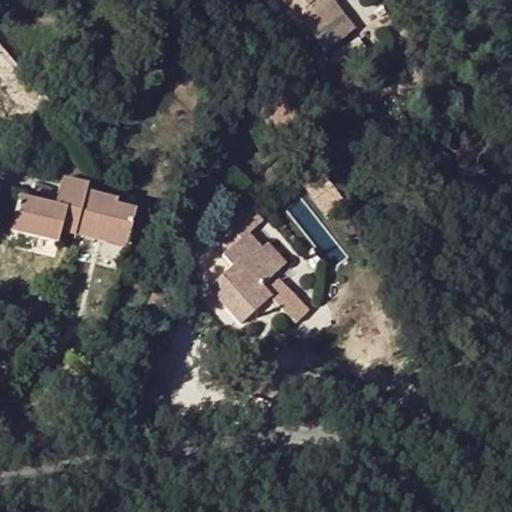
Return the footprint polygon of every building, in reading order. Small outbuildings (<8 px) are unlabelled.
[(284,0),(294,12),(297,17),(285,26),(305,51),(317,41),(327,54),(348,38),(319,2),(321,0),(284,0)] [(348,38),(357,29),(334,0),(321,0),(319,2),(348,38)] [(285,26),(297,17),(294,12),(281,22),(285,26)] [(125,252),(136,213),(118,208),(119,203),(87,195),(89,188),(63,181),(56,208),(20,199),(11,234),(58,246),(60,235),(64,223),(78,227),(75,239),(125,252)] [(119,203),(118,208),(136,213),(138,204),(120,199),(119,203)] [(64,223),(60,235),(75,239),(78,227),(64,223)] [(235,268),(211,289),(242,324),(266,304),(256,293),(264,287),(279,273),(262,252),(249,237),(225,257),(235,268)] [(262,252),(279,273),(286,267),(268,246),(262,252)] [(256,293),(266,304),(274,298),(264,287),(256,293)] [(51,305),(38,296),(22,318),(35,327),(51,305)] [(284,310),(291,318),(301,310),(293,302),(284,310)] [(301,310),(291,318),(305,336),(319,324),(305,307),(301,310)] [(452,329),(465,357),(479,351),(467,323),(452,329)] [(450,363),(465,357),(452,329),(438,335),(450,363)]
